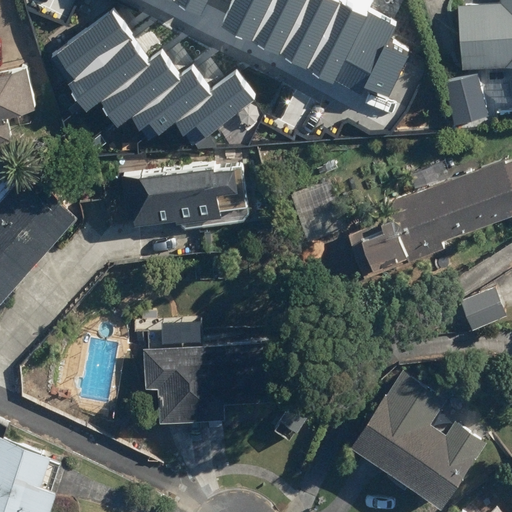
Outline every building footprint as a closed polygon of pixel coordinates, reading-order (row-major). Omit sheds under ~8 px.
[(86,0),(75,26),(143,57),(165,8),(173,12),(177,0),(86,0)] [(511,0),(468,0),(470,40),(444,48),(465,114),(499,103),(486,61),(511,59),(511,0)] [(0,141),(18,137),(12,114),(45,105),(31,51),(0,58),(0,141)] [(130,158),(139,215),(187,207),(189,222),(260,210),(251,154),(196,163),(193,147),(130,158)] [(85,213),(17,153),(0,173),(0,309),(0,310),(85,213)] [(370,222),(385,259),(511,206),(511,171),(506,158),(394,204),(397,211),(370,222)] [(334,194),(303,203),(313,235),(343,226),(334,194)] [(511,308),(511,296),(501,278),(466,297),(482,325),(511,308)] [(294,332),(150,336),(151,376),(176,375),(176,408),(238,407),(237,392),(296,390),(294,332)] [(451,493),(491,433),(446,402),(455,389),(415,362),(366,436),(451,493)] [(80,448),(8,427),(0,453),(0,511),(36,511),(39,502),(62,508),(80,448)] [(511,511),(511,506),(505,499),(487,511),(511,511)]
